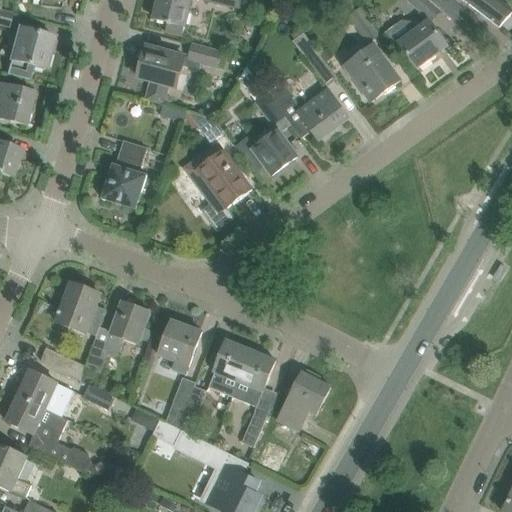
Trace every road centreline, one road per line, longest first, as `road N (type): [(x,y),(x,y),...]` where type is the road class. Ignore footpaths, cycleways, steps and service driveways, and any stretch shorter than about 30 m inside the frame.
road 1 (residential): [(205,288),(221,266),(511,58)]
road 2 (residential): [(40,238),(106,65),(120,0)]
road 3 (secondary): [(402,374),(511,186)]
road 4 (residential): [(388,367),(205,288)]
road 5 (residential): [(205,288),(40,238)]
road 6 (secondary): [(323,511),(402,374)]
